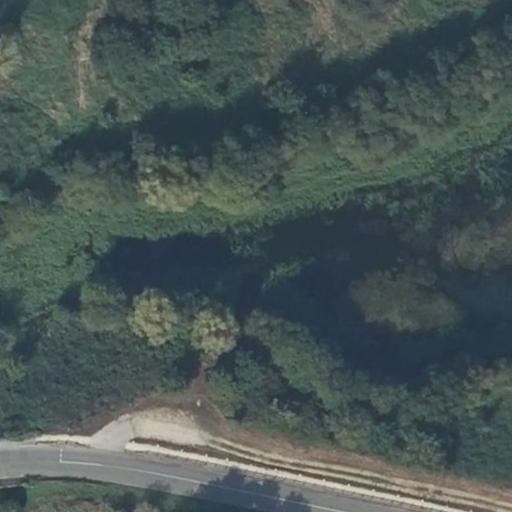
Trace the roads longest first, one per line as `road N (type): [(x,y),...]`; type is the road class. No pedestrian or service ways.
road 1 (track): [(91,464),(132,431),(163,431),(511,510)]
road 2 (tertiary): [(336,511),(91,464),(0,455)]
